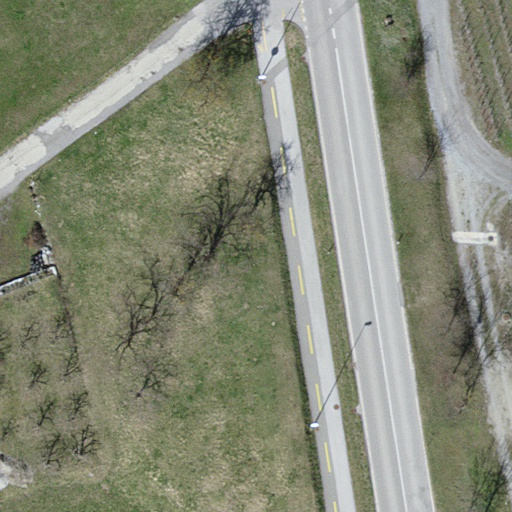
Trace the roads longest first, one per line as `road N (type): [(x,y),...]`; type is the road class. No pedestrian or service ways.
road 1 (tertiary): [(408,511),(328,0)]
road 2 (track): [(511,460),(463,163)]
road 3 (track): [(440,0),(463,163),(511,178)]
